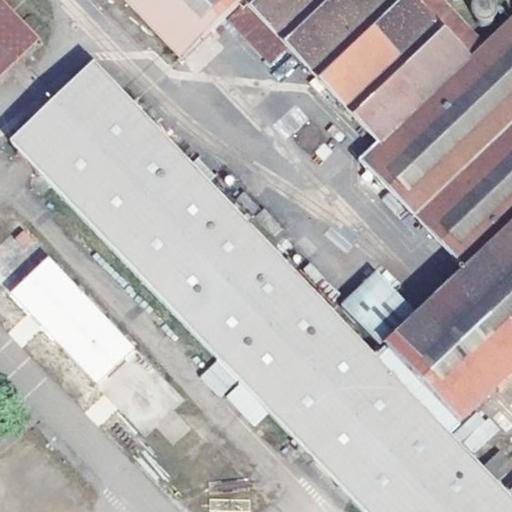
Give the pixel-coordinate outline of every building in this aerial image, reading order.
[(511,25),(487,50),(438,0),(121,0),(181,63),(244,4),(380,148),(363,166),(466,274),(435,303),(374,361),(95,69),(12,146),(361,511),(511,511),(511,503),(449,437),(511,376),(511,25)] [(0,1),(0,84),(42,44),(0,1)] [(498,21),(498,19),(498,16),(497,13),(496,11),(494,9),(492,8),(490,7),(487,7),(484,7),(482,8),(480,9),(478,11),(476,13),(475,15),(475,18),(475,20),(476,23),(477,25),(479,27),(481,28),(484,29),(486,30),(489,30),(491,29),(494,27),(495,26),(497,24),(498,21)] [(94,385),(135,348),(49,255),(8,291),(94,385)] [(146,435),(181,399),(134,352),(98,388),(146,435)] [(511,462),(499,449),(484,465),(499,479),(511,465),(511,462)]
